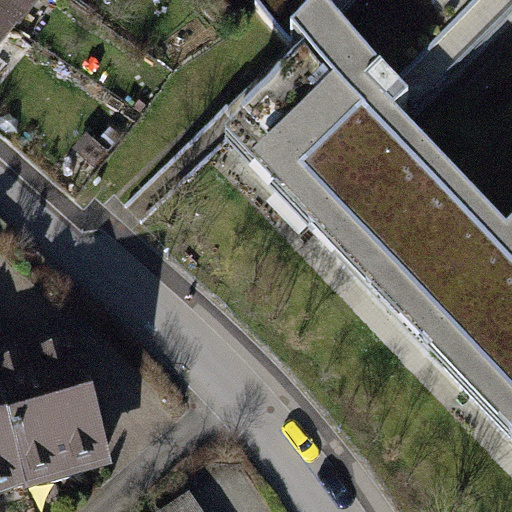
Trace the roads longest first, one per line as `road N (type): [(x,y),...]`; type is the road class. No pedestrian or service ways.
road 1 (residential): [(0,181),(158,319),(280,445),(326,511)]
road 2 (unknown): [(280,445),(169,477),(129,511)]
